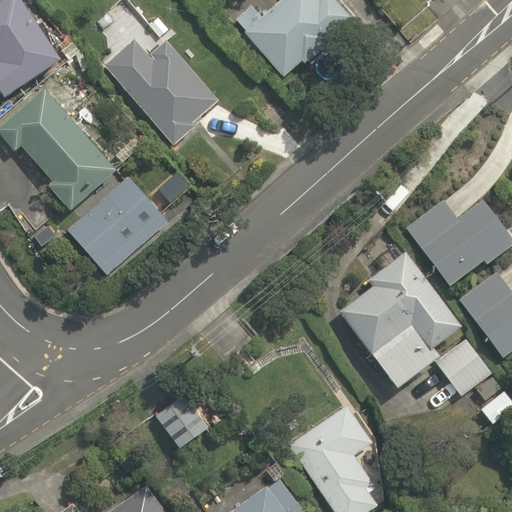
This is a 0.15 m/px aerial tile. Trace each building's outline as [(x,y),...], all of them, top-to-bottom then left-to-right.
[(60,61),(23,0),(0,0),(0,88),(4,95),(60,61)] [(355,11),(345,0),(275,0),(267,7),(261,0),(246,0),(231,13),(282,73),(355,11)] [(134,34),(102,62),(173,142),(202,116),(198,111),(215,96),(164,38),(149,51),(134,34)] [(21,148),(47,179),(37,188),(58,213),(82,193),(116,165),(48,84),(17,109),(0,123),(0,137),(13,154),(21,148)] [(155,212),(175,194),(144,160),(67,229),(107,274),(164,223),(155,212)] [(437,199),(403,225),(449,285),(481,261),(485,266),(511,245),(511,238),(482,200),(455,222),(437,199)] [(450,325),(400,249),(361,275),(370,288),(340,308),(389,381),(435,350),(428,340),(450,325)] [(511,289),(509,291),(492,266),(451,294),(496,358),(511,346),(511,289)] [(490,373),(463,336),(430,360),(456,397),(490,373)] [(511,407),(511,399),(504,389),(478,410),(491,425),(511,407)] [(184,391),(153,412),(175,447),(206,426),(184,391)] [(343,401),(282,442),(330,511),(360,511),(388,493),(356,447),(369,438),(343,401)] [(303,511),(270,468),(212,511),(303,511)] [(159,511),(142,487),(105,511),(85,511),(77,499),(58,511),(159,511)]
